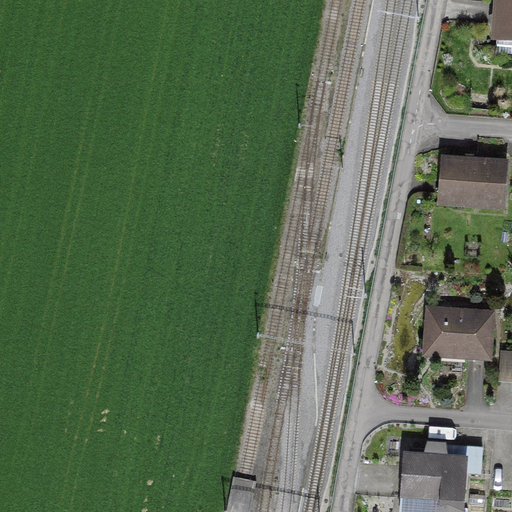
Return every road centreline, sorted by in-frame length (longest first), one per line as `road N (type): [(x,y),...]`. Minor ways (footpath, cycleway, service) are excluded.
road 1 (residential): [(414,115),(363,407)]
road 2 (residential): [(363,407),(511,419)]
